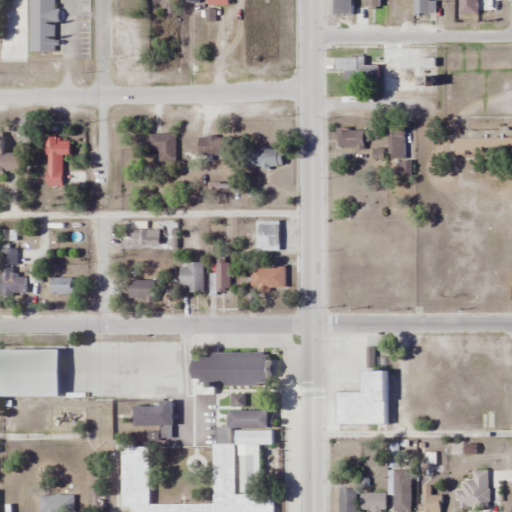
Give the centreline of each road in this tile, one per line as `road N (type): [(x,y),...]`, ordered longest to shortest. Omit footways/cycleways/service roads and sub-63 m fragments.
road 1 (residential): [(511,324),(0,327)]
road 2 (tertiary): [(312,511),(309,0)]
road 3 (residential): [(310,89),(0,97)]
road 4 (residential): [(511,36),(310,37)]
road 5 (residential): [(101,180),(100,0)]
